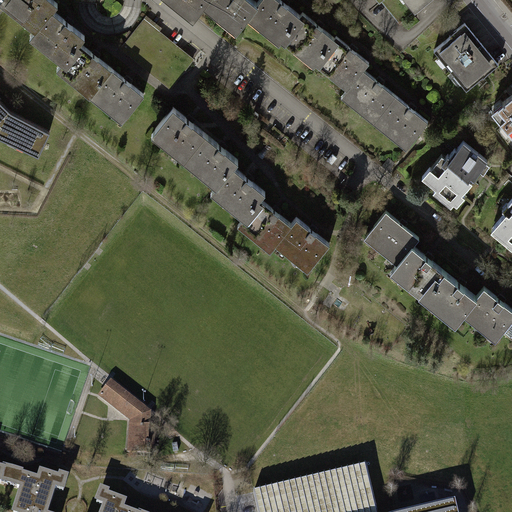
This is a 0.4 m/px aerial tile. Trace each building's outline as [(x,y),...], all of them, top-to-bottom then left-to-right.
[(50,8),(56,2),(53,0),(4,0),(11,5),(9,7),(29,23),(31,21),(37,25),(50,8)] [(204,0),(174,0),(193,15),(204,0)] [(237,25),(256,2),(253,0),(204,0),(210,4),(209,6),(229,22),(231,20),(237,25)] [(283,35),(300,14),(282,0),(257,0),(256,2),(248,12),(254,16),(252,19),(272,35),(274,33),(281,38),(283,35)] [(403,0),(381,0),(399,22),(413,11),(403,0)] [(427,0),(403,0),(413,11),(427,0)] [(78,41),(83,35),(50,8),(37,25),(31,32),(37,36),(36,38),(56,55),(57,53),(64,58),(78,41)] [(316,58),(333,37),(301,11),(300,14),(283,35),(289,40),(287,42),(307,57),(309,55),(315,60),(316,58)] [(191,60),(141,20),(120,46),(170,87),(191,60)] [(463,23),(430,50),(464,91),(497,64),(463,23)] [(362,68),(367,61),(335,35),(333,37),(316,58),(323,63),(321,65),(341,81),(342,80),(348,84),(362,68)] [(91,91),(110,67),(78,41),(64,58),(58,64),(65,69),(63,72),(83,88),(85,86),(91,91)] [(124,117),(143,93),(110,67),(91,91),(97,95),(95,97),(115,113),(117,111),(124,117)] [(375,117),(394,94),(362,68),(348,84),(343,91),(349,96),(347,98),(368,114),(369,112),(375,117)] [(408,144),(427,120),(394,94),(375,117),(381,122),(380,124),(400,140),(401,138),(408,144)] [(511,95),(492,111),(511,136),(511,95)] [(0,138),(37,155),(48,131),(9,111),(0,102),(0,138)] [(185,156),(205,132),(172,106),(153,129),(158,134),(157,136),(177,152),(178,150),(185,156)] [(231,164),(236,158),(205,132),(185,156),(191,161),(190,163),(210,179),(211,177),(217,181),(231,164)] [(443,150),(423,176),(456,202),(491,158),(463,137),(449,155),(443,150)] [(258,196),(263,191),(231,164),(217,181),(212,187),(218,192),(217,194),(237,211),(238,209),(244,214),(258,196)] [(511,190),(485,224),(508,242),(511,237),(511,190)] [(277,240),(291,222),(258,196),(244,214),(239,220),(245,225),(244,227),(264,243),(266,241),(272,246),(277,240)] [(398,259),(411,243),(417,236),(384,209),(365,232),(372,238),(370,240),(391,257),(393,255),(398,259)] [(310,266),(328,242),(295,217),(291,222),(277,240),(282,244),(281,246),(301,262),(303,260),(310,266)] [(426,294),(445,270),(411,243),(398,259),(392,267),(398,272),(396,274),(417,291),(418,289),(426,294)] [(476,295),(445,270),(426,294),(430,298),(429,300),(449,316),(450,313),(457,319),(464,309),(476,295)] [(504,325),(511,315),(511,308),(483,285),(476,295),(464,309),(470,314),(468,316),(489,332),(491,330),(497,335),(504,325)] [(103,397),(132,420),(150,412),(114,384),(103,397)] [(149,426),(150,412),(132,420),(129,452),(153,453),(155,427),(149,426)] [(258,511),(457,511),(456,503),(416,511),(377,511),(366,465),(253,492),(258,511)] [(36,481),(19,475),(15,488),(19,489),(11,511),(45,511),(53,488),(55,488),(57,479),(39,473),(36,481)] [(124,511),(120,510),(123,503),(105,496),(101,505),(103,506),(100,511),(124,511)]
